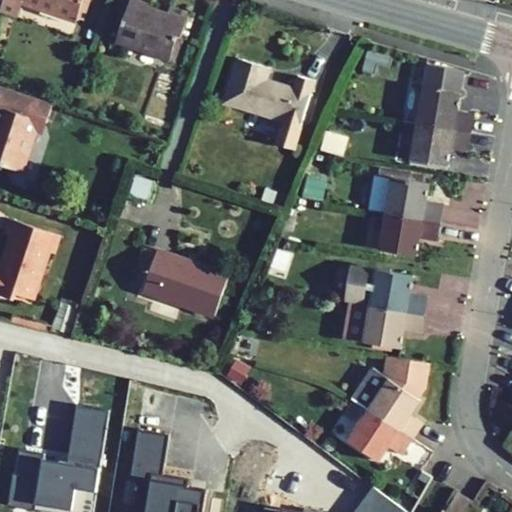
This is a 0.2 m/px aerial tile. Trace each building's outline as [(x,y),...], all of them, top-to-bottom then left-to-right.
[(18,0),(71,17),(76,0),(18,0)] [(142,0),(123,0),(110,38),(164,56),(172,31),(176,33),(184,8),(165,1),(162,9),(141,2),(142,0)] [(389,66),(393,52),(368,46),(362,71),(374,73),(377,63),(389,66)] [(282,120),(275,144),(293,150),(313,81),(297,76),(293,88),(265,80),(268,67),(237,58),(235,63),(224,102),(282,120)] [(235,63),(231,61),(219,100),(224,102),(235,63)] [(464,70),(426,63),(416,123),(469,132),(472,113),(462,111),(462,117),(456,116),(457,110),(464,70)] [(0,164),(21,171),(38,120),(46,122),(52,103),(0,85),(0,164)] [(409,159),(447,166),(451,148),(452,143),(456,143),(456,149),(465,150),(469,132),(416,123),(409,159)] [(321,149),(337,154),(341,136),(326,131),(321,149)] [(421,181),(422,176),(378,168),(377,174),(421,181)] [(375,174),(369,210),(385,213),(438,222),(441,203),(432,201),(431,206),(425,205),(426,200),(429,183),(421,181),(377,174),(375,174)] [(307,176),(303,196),(322,200),(326,179),(307,176)] [(128,196),(148,203),(154,183),(135,177),(128,196)] [(378,249),(417,255),(420,238),(421,232),(426,233),(425,238),(435,240),(438,222),(385,213),(378,249)] [(0,267),(0,291),(15,297),(17,291),(34,297),(49,249),(55,251),(61,233),(12,217),(7,232),(12,234),(1,268),(0,267)] [(157,250),(143,291),(215,315),(229,275),(157,250)] [(355,265),(349,301),(422,314),(425,295),(416,293),(415,299),(409,298),(410,292),(413,275),(355,265)] [(349,301),(343,338),(371,343),(392,346),(401,348),(404,330),(405,324),(410,325),(409,331),(419,332),(422,314),(349,301)] [(61,302),(53,331),(68,335),(77,307),(61,302)] [(10,321),(47,330),(49,323),(12,314),(10,321)] [(371,343),(370,347),(391,351),(392,346),(371,343)] [(373,368),(352,399),(367,409),(412,439),(423,423),(415,418),(412,422),(407,419),(411,415),(420,400),(418,399),(425,388),(430,363),(387,355),(383,375),(373,368)] [(226,376),(241,384),(250,367),(236,359),(226,376)] [(109,410),(76,405),(73,421),(107,426),(109,410)] [(402,455),(412,439),(367,409),(347,439),(379,461),(389,446),(392,442),(396,444),(393,449),(402,455)] [(93,511),(107,426),(73,421),(66,461),(44,458),(44,453),(18,449),(14,473),(12,472),(7,505),(47,511),(93,511)] [(130,504),(128,511),(202,511),(207,489),(188,486),(188,479),(162,475),(169,434),(137,429),(129,480),(138,482),(135,505),(130,504)] [(463,511),(470,502),(456,493),(445,511),(444,511),(463,511)]
